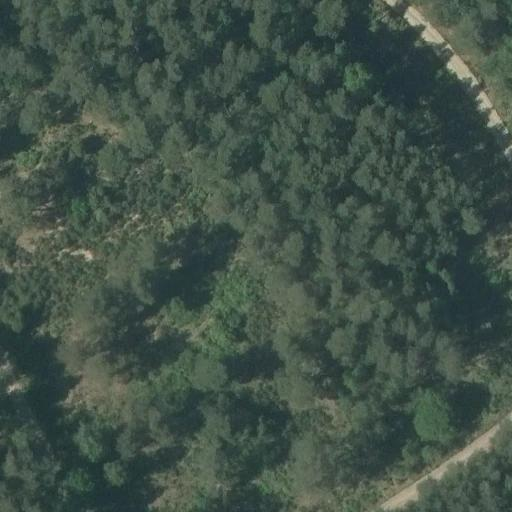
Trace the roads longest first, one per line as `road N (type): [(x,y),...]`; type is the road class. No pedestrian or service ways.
road 1 (track): [(411,0),(511,155)]
road 2 (track): [(511,407),(370,511)]
road 3 (track): [(82,511),(0,377)]
